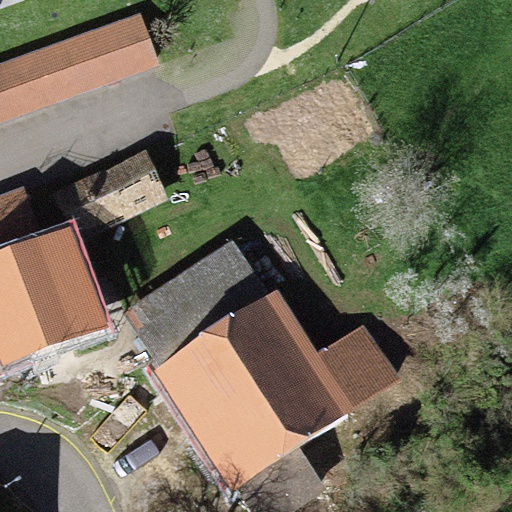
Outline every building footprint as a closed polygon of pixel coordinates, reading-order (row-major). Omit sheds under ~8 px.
[(137,26),(0,72),(0,124),(153,71),(137,26)] [(142,163),(54,202),(74,247),(162,207),(142,163)] [(21,200),(0,207),(0,257),(37,244),(21,200)] [(52,245),(0,265),(0,377),(1,381),(92,345),(52,245)] [(152,385),(263,309),(225,254),(114,330),(152,385)] [(307,373),(263,309),(152,385),(230,498),(383,393),(349,344),(307,373)]
